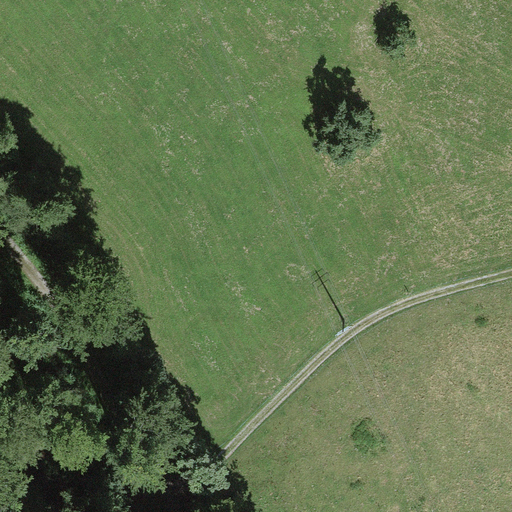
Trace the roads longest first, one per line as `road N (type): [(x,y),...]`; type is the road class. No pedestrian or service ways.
road 1 (track): [(160,505),(359,324),(511,276)]
road 2 (track): [(164,511),(0,255)]
